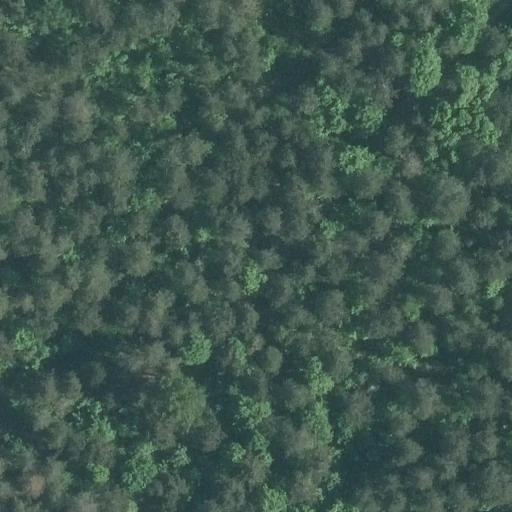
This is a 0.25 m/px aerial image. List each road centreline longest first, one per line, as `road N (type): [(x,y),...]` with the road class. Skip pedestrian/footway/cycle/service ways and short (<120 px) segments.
road 1 (unknown): [(314,53),(218,132),(152,228),(110,242),(83,236),(0,158)]
road 2 (unknown): [(416,0),(314,53),(343,48),(437,80),(511,120)]
